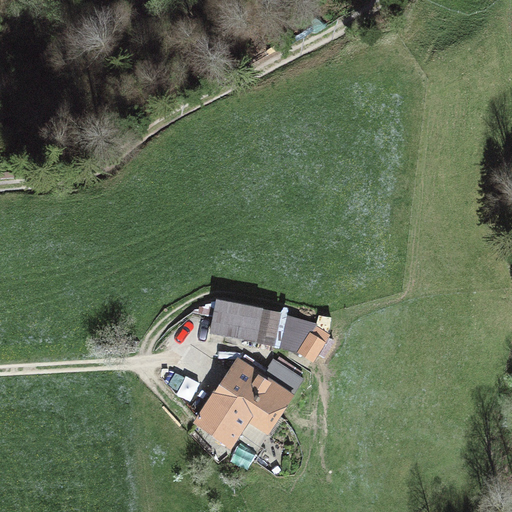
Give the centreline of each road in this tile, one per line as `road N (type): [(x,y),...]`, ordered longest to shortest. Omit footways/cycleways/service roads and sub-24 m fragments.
road 1 (track): [(0,188),(45,185),(115,156),(237,74),(382,0)]
road 2 (track): [(257,357),(216,349),(186,361),(0,371)]
